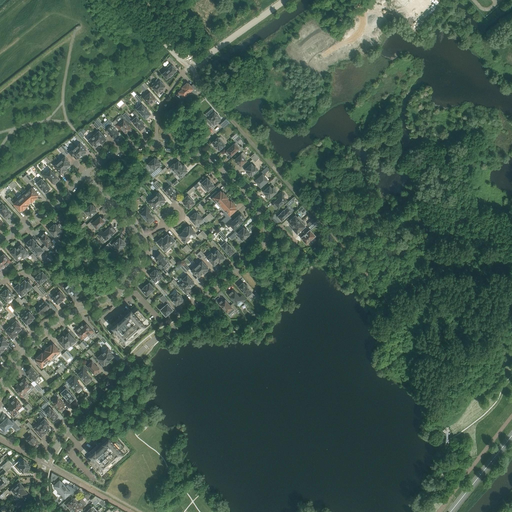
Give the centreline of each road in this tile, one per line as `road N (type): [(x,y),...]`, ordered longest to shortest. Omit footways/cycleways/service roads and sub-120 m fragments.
road 1 (residential): [(50,511),(40,481),(65,431),(145,346),(255,255),(265,228)]
road 2 (residential): [(139,237),(139,260),(122,289),(47,326),(0,388)]
road 3 (residential): [(265,228),(228,174),(193,152),(155,144)]
